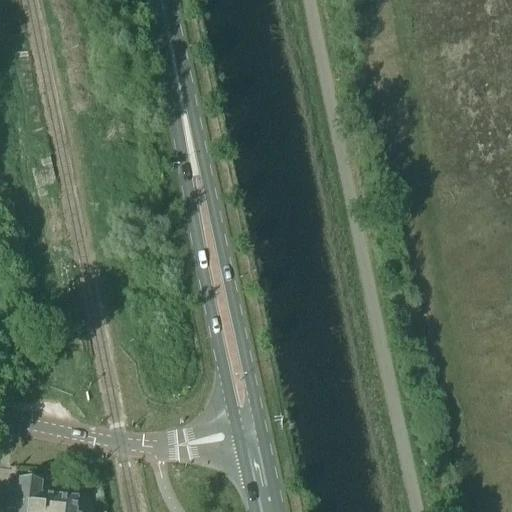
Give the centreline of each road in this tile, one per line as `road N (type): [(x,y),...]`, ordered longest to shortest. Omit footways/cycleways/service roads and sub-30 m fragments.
road 1 (unclassified): [(307,0),(416,511)]
road 2 (secondary): [(247,432),(156,0)]
road 3 (primary): [(247,432),(153,449),(0,419)]
